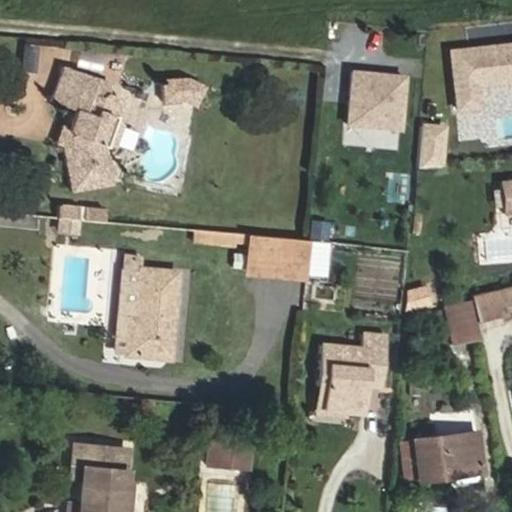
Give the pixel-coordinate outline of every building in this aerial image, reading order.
[(511,43),(449,50),(456,108),(476,105),(474,83),(511,79),(511,43)] [(75,63),(99,69),(104,54),(80,47),(75,63)] [(115,117),(122,101),(119,98),(105,92),(100,96),(89,93),(94,77),(61,66),(49,100),(74,109),(67,128),(70,134),(67,141),(61,145),(70,190),(110,183),(103,147),(113,144),(121,124),(115,117)] [(403,75),(350,70),(345,122),(398,127),(403,75)] [(105,92),(109,83),(94,77),(89,93),(100,96),(105,92)] [(193,106),(203,86),(185,77),(160,78),(161,101),(181,99),(193,106)] [(418,120),(415,164),(442,166),(445,122),(418,120)] [(67,141),(70,134),(67,128),(61,126),(54,142),(61,145),(67,141)] [(511,179),(499,181),(502,213),(511,211),(511,179)] [(79,218),(80,205),(60,203),(59,216),(78,218),(79,218)] [(77,232),(78,218),(59,216),(58,230),(77,232)] [(246,241),(246,234),(192,229),(191,240),(234,243),(234,240),(246,241)] [(304,274),(307,239),(246,234),(246,241),(244,269),(304,274)] [(139,268),(140,258),(123,255),(122,267),(139,268)] [(323,269),(324,257),(313,255),(312,268),(323,269)] [(135,310),(139,268),(122,267),(114,354),(123,354),(126,318),(137,319),(138,310),(135,310)] [(168,358),(176,271),(139,268),(135,310),(138,310),(137,319),(126,318),(123,354),(168,358)] [(504,313),(502,304),(511,301),(511,284),(469,295),(470,299),(474,320),(504,313)] [(408,293),(410,307),(433,303),(430,289),(408,293)] [(477,336),(474,320),(470,299),(441,306),(448,342),(477,336)] [(385,322),(386,314),(373,313),(373,321),(385,322)] [(381,387),(385,335),(359,333),(358,347),(317,343),(314,384),(321,385),(319,408),(361,413),(364,385),(381,387)] [(319,408),(321,385),(314,384),(312,407),(319,408)] [(252,426),(253,411),(236,410),(234,424),(252,426)] [(481,465),(476,430),(409,438),(410,441),(415,478),(415,480),(437,477),(436,471),(481,465)] [(246,469),(248,442),(207,439),(205,465),(246,469)] [(415,478),(410,441),(399,442),(403,480),(415,478)] [(124,511),(127,481),(122,481),(126,447),(72,443),(70,464),(79,465),(78,479),(76,502),(66,502),(65,511),(124,511)] [(78,479),(79,465),(70,464),(68,478),(78,479)] [(482,471),(481,465),(436,471),(437,477),(482,471)]
